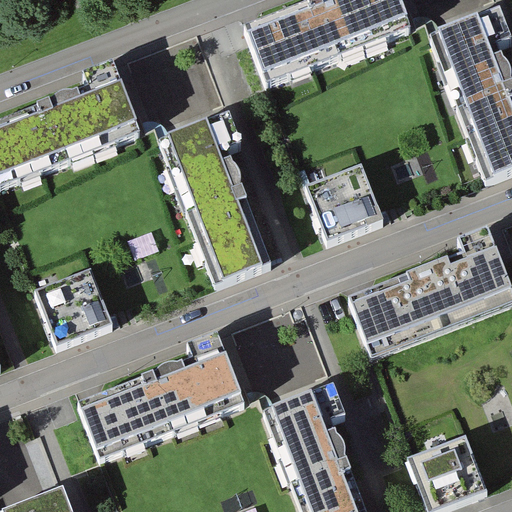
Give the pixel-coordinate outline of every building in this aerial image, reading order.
[(328,0),(244,33),(268,93),(412,37),(397,0),(328,0)] [(511,178),(511,86),(499,52),(511,46),(511,44),(501,16),(429,44),(485,189),(511,178)] [(82,78),(88,93),(0,126),(0,196),(142,141),(113,67),(82,78)] [(273,271),(228,156),(243,151),(231,121),(158,149),(214,294),(273,271)] [(304,194),(326,250),(385,227),(363,171),(304,194)] [(457,244),(462,259),(348,303),(371,363),(511,308),(511,297),(487,233),(457,244)] [(34,298),(55,354),(114,332),(93,275),(34,298)] [(187,348),(193,363),(78,407),(102,467),(246,411),(217,336),(187,348)] [(366,511),(333,426),(347,421),(335,391),(263,419),(298,511),(366,511)] [(408,464),(425,511),(451,511),(488,498),(487,495),(467,441),(408,464)] [(69,511),(64,495),(18,511),(69,511)]
